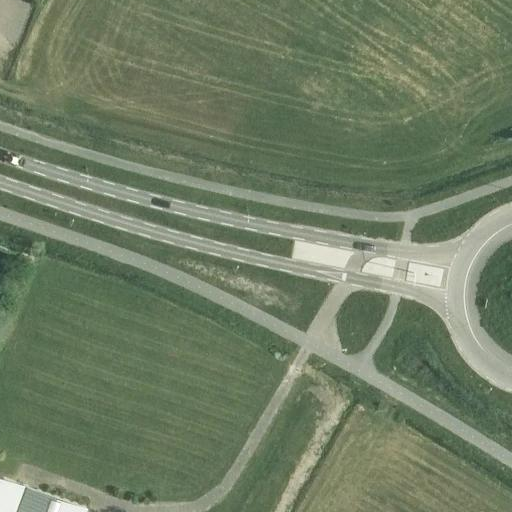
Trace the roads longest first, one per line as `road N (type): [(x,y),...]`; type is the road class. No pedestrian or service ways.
road 1 (secondary): [(475,251),(403,252),(85,183),(0,152)]
road 2 (secondary): [(0,182),(206,248),(461,314)]
